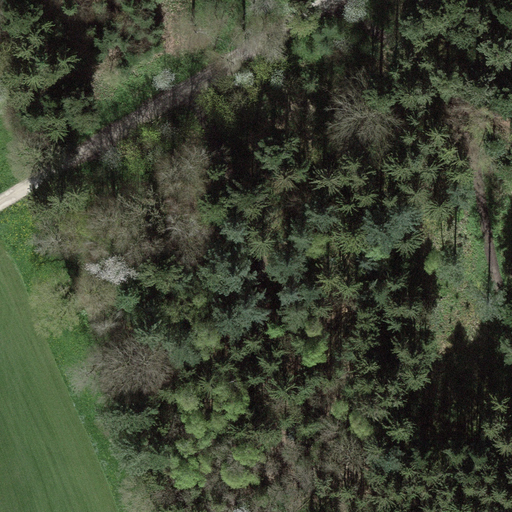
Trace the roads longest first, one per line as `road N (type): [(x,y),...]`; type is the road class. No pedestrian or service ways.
road 1 (track): [(511,505),(490,257),(412,91),(304,33),(295,19)]
road 2 (unclassified): [(0,206),(321,0)]
